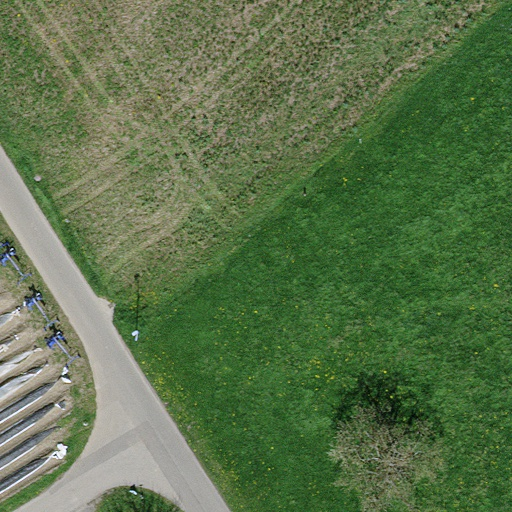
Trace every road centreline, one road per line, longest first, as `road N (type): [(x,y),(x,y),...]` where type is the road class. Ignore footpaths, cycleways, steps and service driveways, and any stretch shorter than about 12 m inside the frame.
road 1 (residential): [(153,434),(0,181)]
road 2 (residential): [(26,511),(153,434)]
